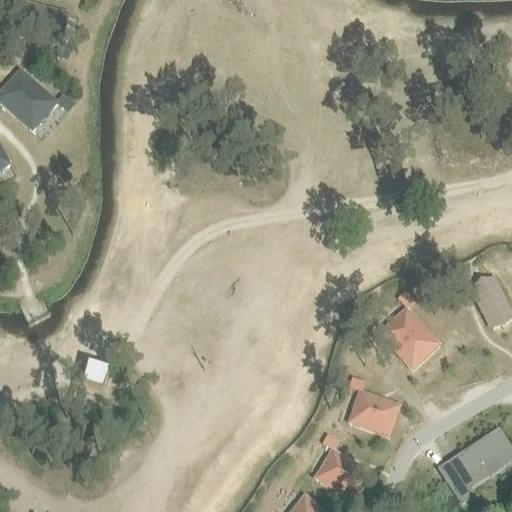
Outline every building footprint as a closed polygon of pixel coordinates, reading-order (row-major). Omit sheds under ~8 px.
[(68,17),(27,6),(19,38),(60,49),(68,17)] [(57,105),(21,73),(0,96),(0,104),(32,134),(57,105)] [(0,172),(10,167),(0,147),(0,172)] [(489,332),(511,321),(511,314),(496,277),(470,288),(489,332)] [(379,337),(412,373),(440,348),(407,312),(379,337)] [(349,426),(390,439),(400,408),(360,395),(349,426)] [(511,454),(498,434),(440,473),(462,505),(473,498),(468,491),(511,461),(511,454)] [(316,481),(352,503),(369,475),(333,453),(316,481)] [(294,511),(321,511),(305,499),(294,511)]
